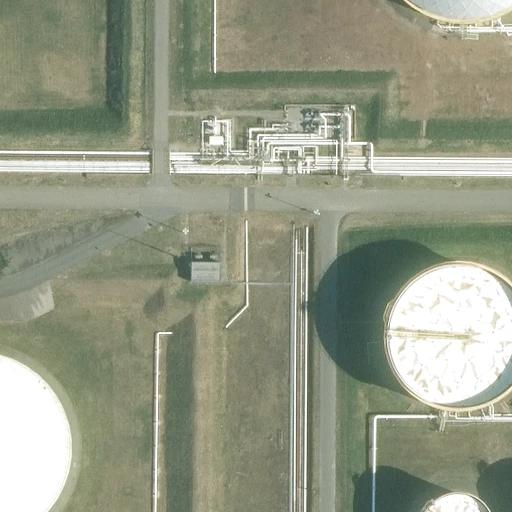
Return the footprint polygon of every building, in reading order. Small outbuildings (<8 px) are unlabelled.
[(511,0),(393,0),(396,3),(397,4),(401,8),(406,13),(410,15),(412,17),(418,21),(425,24),(431,27),(438,29),(445,31),(452,32),(457,32),(462,32),(469,32),(476,31),(483,30),(490,28),(497,26),(501,24),(505,22),(511,18),(511,17),(511,0)] [(220,282),(220,264),(190,264),(190,282),(220,282)] [(511,395),(511,288),(510,287),(505,283),(502,280),(498,278),(494,276),(490,274),(486,272),(482,271),(476,269),(471,268),(467,268),(463,267),(458,267),(454,267),(450,268),(445,268),(441,269),(435,271),(431,273),(425,276),(421,278),(417,280),(414,283),(410,285),(407,288),(404,291),(401,295),(398,298),(396,302),(394,306),(391,311),(389,316),(388,320),(386,324),(386,326),(385,330),(385,335),(384,337),(384,341),(384,348),(385,352),(385,354),(385,356),(386,361),(387,363),(388,367),(390,371),(392,375),(393,377),(395,381),(396,383),(400,388),(404,393),(407,396),(412,401),(417,405),(423,408),(427,410),(429,411),(433,413),(439,415),(445,416),(452,417),(458,417),(465,417),(469,417),(476,416),(482,414),(488,412),(494,409),(500,406),(503,403),(509,399),(511,395)] [(45,511),(47,510),(50,506),(54,500),(57,495),(59,491),(61,487),(62,484),(64,480),(64,477),(66,473),(67,468),(67,463),(68,461),(68,456),(68,448),(68,443),(68,439),(67,434),(66,431),(65,427),(64,422),(62,417),(61,413),(60,410),(57,406),(55,402),(52,398),(50,394),(48,392),(45,388),(40,382),(34,378),(31,375),(29,373),(25,370),(20,368),(16,365),(9,362),(5,361),(0,359),(0,511),(45,511)] [(484,511),(483,509),(479,506),(477,504),(475,502),(471,500),(468,498),(464,497),(461,496),(456,496),(453,496),(449,496),(446,497),(443,497),(440,498),(436,500),(432,503),(430,505),(429,506),(427,508),(425,510),(424,511),(423,511),(484,511)]
